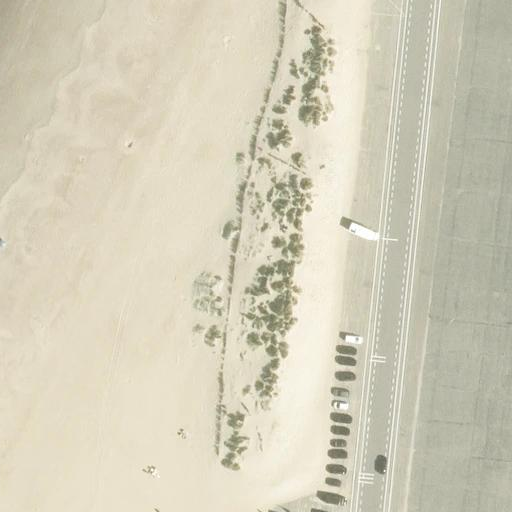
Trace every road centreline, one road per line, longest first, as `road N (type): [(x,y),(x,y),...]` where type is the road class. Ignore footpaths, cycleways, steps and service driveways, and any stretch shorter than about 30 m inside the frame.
road 1 (unknown): [(356,0),(272,511)]
road 2 (unclassified): [(369,511),(420,0)]
